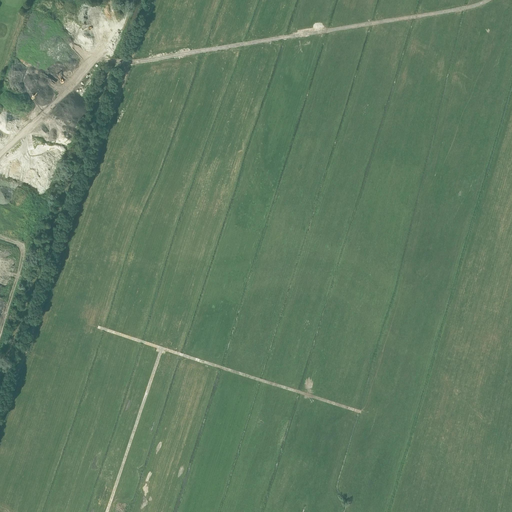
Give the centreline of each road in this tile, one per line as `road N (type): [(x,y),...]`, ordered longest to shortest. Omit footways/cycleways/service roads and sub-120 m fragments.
road 1 (track): [(98,327),(364,412)]
road 2 (track): [(132,0),(111,39),(0,157)]
road 3 (track): [(107,511),(161,348)]
